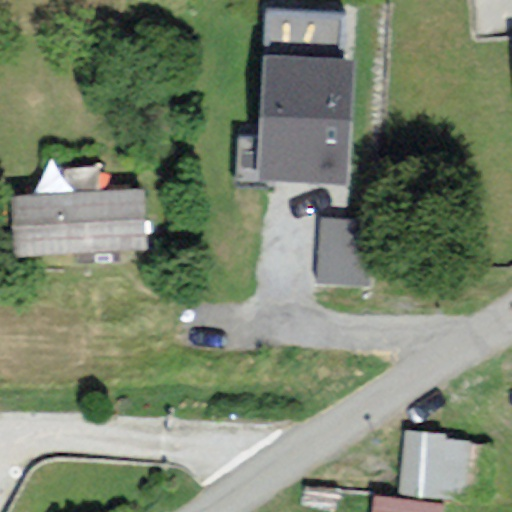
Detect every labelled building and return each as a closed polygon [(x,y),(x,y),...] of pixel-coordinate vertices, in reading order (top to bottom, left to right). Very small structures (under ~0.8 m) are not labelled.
[(274,8),(271,56),(351,60),(353,13),(274,8)] [(264,170),(344,175),(351,60),(271,56),(264,170)] [(13,193),(16,255),(78,252),(78,264),(125,262),(125,247),(149,246),(146,187),(13,193)] [(373,218),(324,216),(322,275),(370,277),(373,218)] [(511,366),(468,369),(470,428),(511,425),(511,366)] [(449,431),(407,428),(401,494),(478,502),(485,443),(474,444),(474,438),(449,438),(449,431)]
